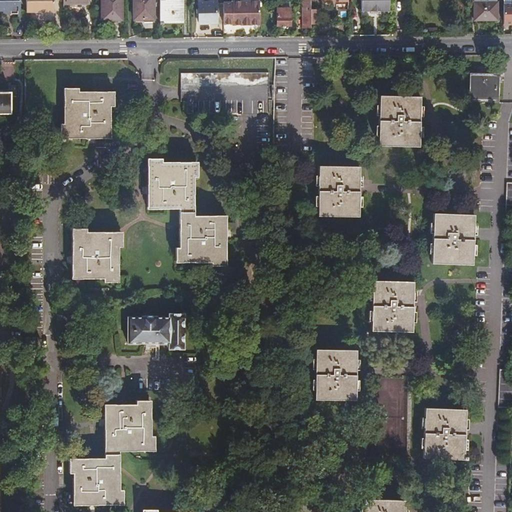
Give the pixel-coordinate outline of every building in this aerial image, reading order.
[(0,0),(0,11),(6,12),(6,14),(16,14),(15,0),(0,0)] [(22,0),(23,13),(50,12),(49,0),(22,0)] [(117,0),(98,0),(98,19),(117,19),(117,0)] [(149,0),(130,0),(130,18),(138,18),(148,18),(149,18),(149,0)] [(154,0),(155,23),(174,23),(173,0),(154,0)] [(173,0),(174,23),(181,23),(180,0),(173,0)] [(219,2),(219,24),(229,24),(229,26),(241,25),(241,23),(245,23),(245,25),(256,25),(256,0),(238,0),(239,1),(228,1),(228,2),(219,2)] [(298,0),(298,28),(307,28),(307,25),(307,10),(306,0),(298,0)] [(356,0),(357,13),(385,13),(384,0),(356,0)] [(486,0),(470,0),(471,20),(494,20),(494,2),(487,2),(486,0)] [(213,4),(196,4),(196,24),(214,24),(213,4)] [(511,4),(509,5),(500,5),(500,24),(511,24),(511,4)] [(286,26),(286,9),(273,9),(273,27),(278,27),(278,29),(284,29),(284,26),(286,26)] [(307,10),(307,25),(316,25),(316,10),(307,10)] [(486,84),(486,78),(474,77),(473,83),(475,83),(474,99),(494,100),(495,84),(486,84)] [(74,94),(73,88),(61,88),(62,123),(55,123),(55,135),(62,135),(62,137),(104,136),(104,127),(106,127),(106,105),(110,105),(109,93),(94,93),(74,94)] [(416,123),(417,97),(377,96),(375,146),(415,147),(416,123)] [(193,174),(193,163),(157,164),(157,157),(144,157),(144,164),(142,164),(142,205),(153,205),(153,207),(176,207),(177,232),(177,246),(171,246),(171,258),(178,258),(178,261),(206,261),(206,264),(222,264),(222,258),(223,258),(223,218),(212,218),(212,216),(191,216),(191,207),(188,207),(187,200),(190,200),(190,190),(187,190),(187,174),(193,174)] [(356,186),(356,167),(316,167),(316,216),(355,216),(356,186)] [(471,228),(472,215),(431,213),(428,262),(470,264),(471,228)] [(80,234),(80,227),(70,227),(70,233),(68,233),(68,273),(78,273),(79,277),(100,277),(100,281),(113,280),(113,273),(115,273),(115,262),(112,262),(112,246),(119,246),(119,233),(80,234)] [(410,308),(410,283),(370,282),(369,331),(409,332),(410,308)] [(184,315),(170,315),(170,318),(170,344),(170,350),(184,350),(184,315)] [(170,318),(154,318),(154,317),(141,317),(141,318),(129,318),(128,344),(170,344),(170,318)] [(38,339),(27,339),(27,356),(38,356),(38,339)] [(353,375),(353,350),(312,350),(312,399),(353,399),(353,377),(353,375)] [(511,408),(511,371),(499,371),(498,408),(511,408)] [(143,437),(143,402),(131,402),(131,406),(110,406),(110,409),(99,409),(100,462),(65,463),(65,474),(68,474),(68,495),(70,495),(70,506),(111,506),(111,504),(118,504),(118,491),(112,491),(112,456),(114,456),(114,450),(131,450),(131,452),(143,452),(143,449),(149,449),(149,437),(143,437)] [(461,460),(462,410),(421,409),(420,459),(461,460)] [(278,428),(269,428),(269,448),(277,448),(278,428)] [(401,511),(402,501),(360,500),(360,511),(401,511)]
